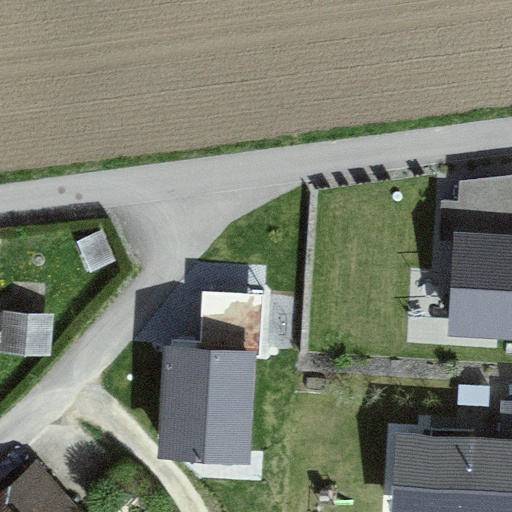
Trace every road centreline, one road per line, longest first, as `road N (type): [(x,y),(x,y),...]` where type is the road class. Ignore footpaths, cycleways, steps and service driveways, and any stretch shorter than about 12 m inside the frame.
road 1 (residential): [(193,180),(173,256),(131,313),(0,439)]
road 2 (residential): [(193,180),(511,137)]
road 3 (residential): [(0,203),(193,180)]
road 4 (track): [(60,383),(151,462),(181,511)]
